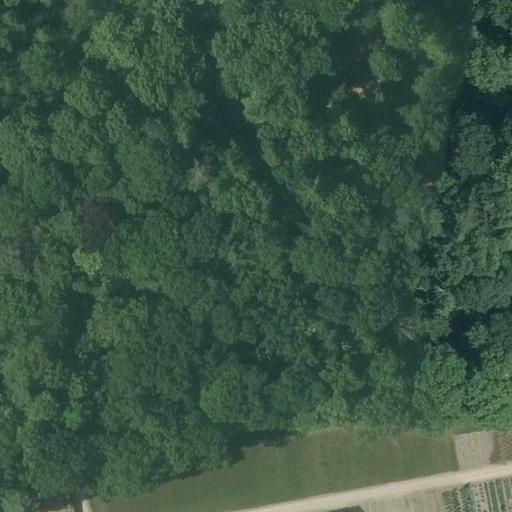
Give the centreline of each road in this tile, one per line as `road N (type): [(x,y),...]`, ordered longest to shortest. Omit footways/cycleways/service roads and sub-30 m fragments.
road 1 (track): [(511,367),(0,458)]
road 2 (track): [(0,282),(511,203)]
road 3 (track): [(0,249),(92,188),(161,117),(193,70),(222,0)]
road 4 (track): [(511,471),(289,511)]
